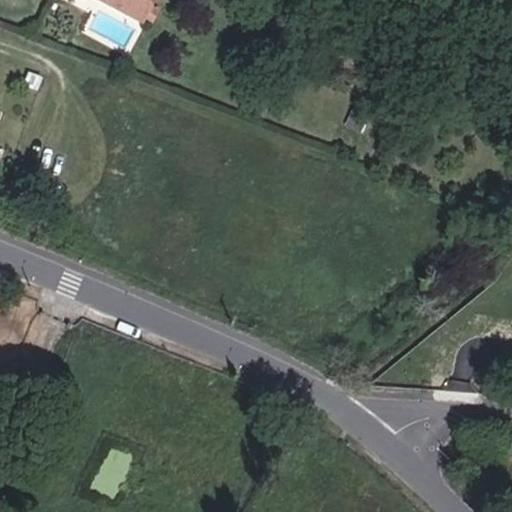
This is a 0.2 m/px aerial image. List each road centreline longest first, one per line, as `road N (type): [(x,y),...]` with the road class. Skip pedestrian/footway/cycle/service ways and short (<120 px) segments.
road 1 (residential): [(389,443),(311,387),(0,255)]
road 2 (unknown): [(0,468),(69,283)]
road 3 (residential): [(389,443),(432,415),(511,425)]
